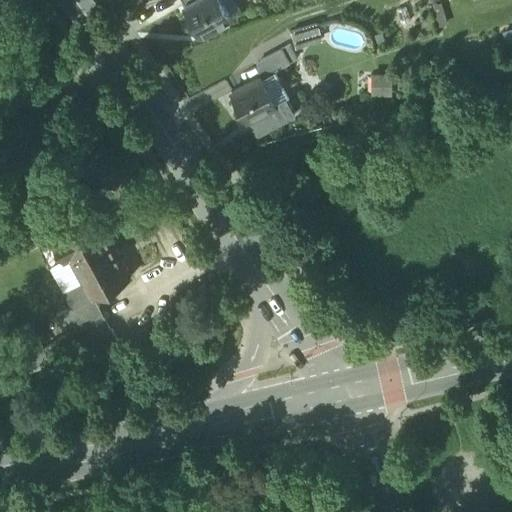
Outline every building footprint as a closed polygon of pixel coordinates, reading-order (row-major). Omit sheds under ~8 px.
[(193,0),(185,5),(202,35),(232,19),(222,1),(221,0),(193,0)] [(237,0),(223,0),(222,1),(232,19),(244,12),(237,0)] [(449,27),(442,3),(432,6),(439,30),(449,27)] [(318,24),(292,32),(296,47),(322,39),(318,24)] [(283,50),(290,63),(297,59),(290,46),(283,50)] [(290,63),(283,50),(260,62),(267,75),(277,70),(290,63)] [(276,104),(288,97),(291,96),(277,70),(267,75),(262,78),(276,104)] [(288,97),(276,104),(262,78),(261,76),(232,92),(247,121),(253,118),(260,132),(296,113),(288,97)] [(392,77),(372,77),(372,93),(391,94),(392,77)] [(85,282),(94,298),(131,277),(99,218),(55,242),(57,244),(42,252),(51,267),(65,259),(66,261),(72,258),(85,282)] [(0,267),(12,261),(6,249),(0,251),(0,267)] [(65,259),(51,267),(64,293),(85,282),(72,258),(66,261),(65,259)] [(56,316),(67,336),(104,316),(94,298),(85,282),(64,293),(72,307),(56,316)] [(173,318),(186,316),(183,294),(171,295),(173,318)] [(138,315),(110,327),(118,340),(145,331),(138,315)] [(64,337),(74,356),(118,340),(110,327),(104,316),(67,336),(64,337)] [(28,372),(74,356),(64,337),(22,361),(28,372)] [(0,360),(9,357),(2,341),(0,341),(0,360)]
